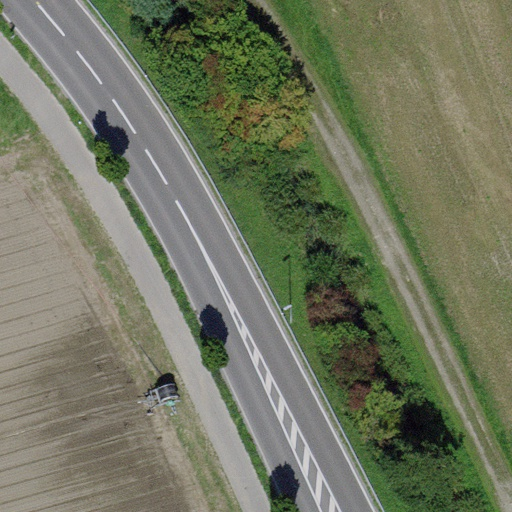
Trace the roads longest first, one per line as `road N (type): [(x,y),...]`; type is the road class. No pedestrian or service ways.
road 1 (primary): [(330,511),(171,186),(110,91),(36,0)]
road 2 (track): [(251,0),(320,101),(511,490)]
